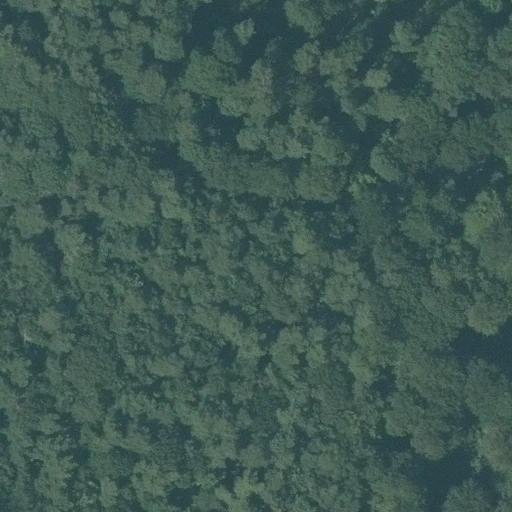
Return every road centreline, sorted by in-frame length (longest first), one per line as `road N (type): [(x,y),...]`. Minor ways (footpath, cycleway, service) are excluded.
road 1 (track): [(511,276),(0,103)]
road 2 (track): [(354,511),(432,252),(475,168),(511,126)]
